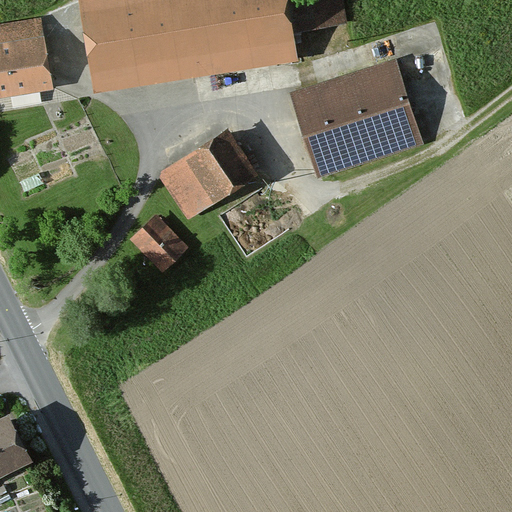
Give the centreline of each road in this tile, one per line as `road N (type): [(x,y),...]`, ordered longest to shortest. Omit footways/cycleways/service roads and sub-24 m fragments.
road 1 (track): [(511,95),(458,135),(348,187),(309,189),(243,120)]
road 2 (secondary): [(101,511),(29,372)]
